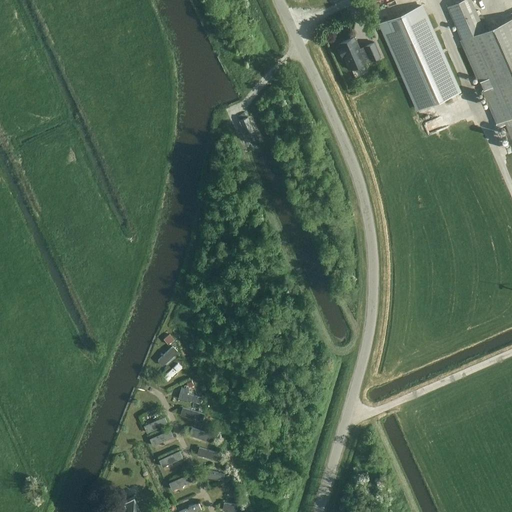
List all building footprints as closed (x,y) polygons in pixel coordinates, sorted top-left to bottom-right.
[(511,16),(484,29),(471,0),(460,0),(447,6),(498,122),(504,120),(511,116),(511,16)] [(419,109),(459,91),(421,6),(381,23),(419,109)] [(359,48),(353,36),(338,43),(340,46),(337,47),(341,56),(344,55),(350,70),(381,57),(374,41),(359,48)] [(240,121),(246,133),(253,130),(248,118),(240,121)] [(169,334),(163,340),(168,345),(174,339),(169,334)] [(165,350),(173,360),(182,352),(174,343),(165,350)] [(177,363),(163,377),(167,382),(181,367),(177,363)] [(191,379),(186,381),(188,388),(194,386),(191,379)] [(181,387),(178,398),(198,404),(200,397),(187,394),(188,388),(181,387)] [(182,407),(180,415),(202,421),(204,413),(182,407)] [(164,417),(144,426),(147,433),(167,424),(164,417)] [(191,427),(189,435),(210,441),(212,433),(191,427)] [(169,429),(149,438),(152,445),(172,436),(169,429)] [(199,447),(197,455),(218,461),(220,453),(199,447)] [(179,450),(158,460),(162,467),(182,458),(179,450)] [(206,470),(205,477),(223,480),(224,474),(206,470)] [(188,473),(168,482),(171,490),(192,481),(188,473)] [(141,511),(134,496),(109,507),(111,511),(141,511)] [(223,502),(222,510),(235,511),(241,511),(242,505),(223,502)] [(198,503),(178,511),(195,511),(201,510),(198,503)]
